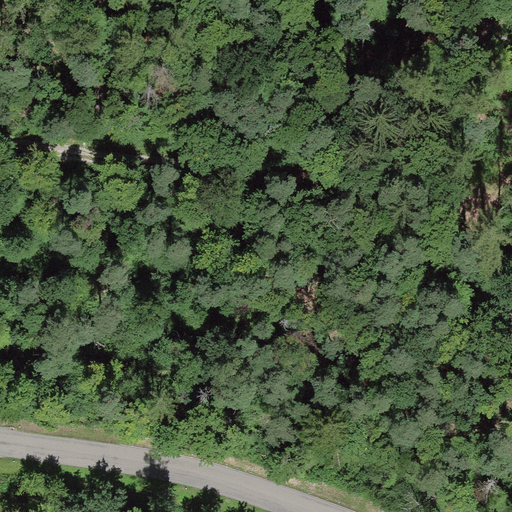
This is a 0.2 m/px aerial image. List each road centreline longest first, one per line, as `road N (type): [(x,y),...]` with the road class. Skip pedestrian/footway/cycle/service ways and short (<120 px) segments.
road 1 (track): [(511,317),(448,287),(319,198),(0,138)]
road 2 (tertiary): [(0,441),(149,458),(327,511)]
